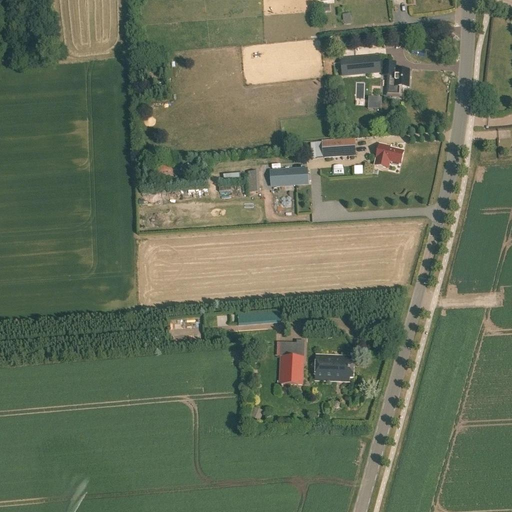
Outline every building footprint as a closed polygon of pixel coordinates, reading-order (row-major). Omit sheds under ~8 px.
[(346,66),(347,78),(381,74),(379,61),(355,63),(355,65),(346,66)] [(388,88),(395,88),(395,89),(409,89),(410,72),(396,72),(396,65),(384,64),(383,77),(389,77),(388,88)] [(324,159),(355,157),(353,141),(323,143),(323,144),(311,145),(312,159),(317,159),(324,158),(324,159)] [(379,145),(374,167),(388,170),(390,163),(392,164),(392,165),(399,167),(399,165),(401,166),(404,152),(395,150),(395,149),(392,148),(391,148),(392,147),(391,147),(391,148),(379,145)] [(367,165),(365,175),(372,176),(374,169),(371,166),(367,165)] [(272,188),(304,186),(303,170),(271,172),(272,188)] [(302,387),(304,345),(281,344),(279,386),(297,387),(297,386),(302,387)] [(316,383),(349,384),(349,380),(353,380),(353,364),(350,363),(350,359),(317,357),(316,383)] [(255,421),(264,421),(264,411),(255,411),(255,421)]
